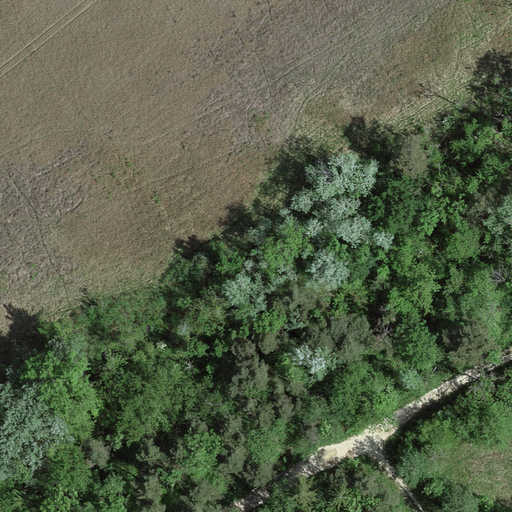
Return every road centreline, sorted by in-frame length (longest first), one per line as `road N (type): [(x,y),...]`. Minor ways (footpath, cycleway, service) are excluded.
road 1 (track): [(371,435),(223,511)]
road 2 (track): [(511,355),(371,435)]
